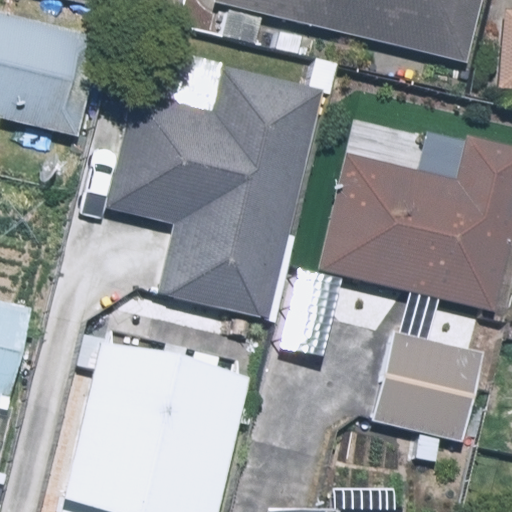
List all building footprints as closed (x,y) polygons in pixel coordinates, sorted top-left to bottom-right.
[(100,0),(146,11),(149,0),(100,0)] [(210,0),(209,3),(459,73),(479,0),(210,0)] [(511,0),(495,0),(492,101),(511,102),(511,0)] [(66,85),(77,41),(0,21),(0,124),(63,141),(77,88),(66,85)] [(267,325),(312,96),(210,77),(203,112),(126,97),(103,213),(164,225),(149,302),(267,325)] [(340,204),(326,201),(310,273),(488,311),(511,202),(511,155),(459,144),(450,189),(348,167),(340,204)] [(0,405),(5,406),(25,310),(0,304),(0,405)] [(472,355),(387,337),(369,428),(454,445),(472,355)] [(202,511),(229,389),(77,357),(44,511),(50,511),(202,511)] [(381,511),(381,488),(322,488),(321,511),(381,511)]
